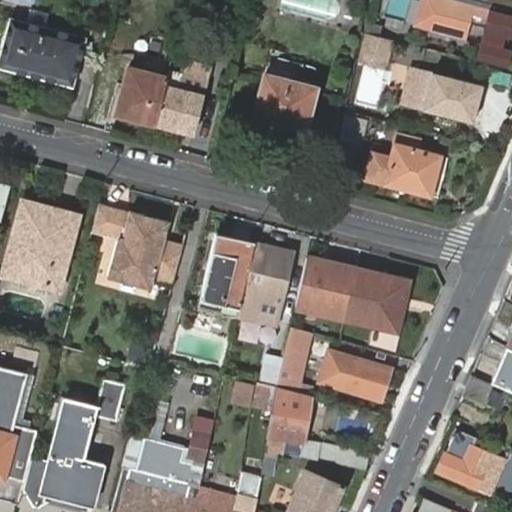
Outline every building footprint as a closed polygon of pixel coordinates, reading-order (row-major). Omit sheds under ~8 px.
[(496,29),(500,12),(457,0),(420,0),(414,24),(482,43),(486,26),(496,29)] [(10,18),(0,56),(0,67),(73,85),(85,37),(10,18)] [(387,67),(394,40),(367,33),(360,60),(387,67)] [(168,70),(171,61),(140,53),(136,69),(128,67),(117,113),(155,123),(165,86),(166,77),(168,70)] [(474,121),(483,84),(422,69),(412,67),(402,103),(424,108),(474,121)] [(165,86),(155,123),(194,133),(204,96),(200,95),(196,94),(176,89),(180,74),(168,70),(166,77),(165,86)] [(306,121),(316,87),(310,86),(265,74),(253,117),(292,127),(304,131),(306,121)] [(370,117),(346,111),(340,138),(363,144),(370,117)] [(385,182),(431,194),(437,171),(441,155),(395,143),(390,163),(375,159),(370,179),(385,182)] [(24,203),(5,274),(58,287),(66,253),(74,225),(43,216),(45,208),(32,205),(24,203)] [(91,231),(106,236),(114,207),(99,203),(91,231)] [(154,279),(172,285),(184,244),(165,239),(169,222),(114,207),(106,236),(118,238),(108,277),(151,288),(154,279)] [(200,299),(239,308),(242,296),(253,248),(255,242),(236,238),(229,264),(209,260),(200,299)] [(274,247),(255,242),(253,248),(242,296),(280,305),(293,251),(274,247)] [(321,261),(306,257),(295,306),(345,317),(355,269),(326,262),(321,261)] [(407,280),(355,269),(345,317),(396,328),(407,280)] [(284,358),(278,386),(296,391),(309,332),(291,326),(284,358)] [(511,328),(505,345),(490,382),(511,391),(511,328)] [(344,353),(334,386),(381,400),(391,367),(344,353)] [(265,355),(259,381),(278,386),(284,358),(265,355)] [(0,365),(0,475),(23,482),(37,430),(14,425),(28,372),(0,365)] [(471,376),(462,395),(482,404),(490,384),(471,376)] [(116,418),(123,390),(125,384),(103,378),(96,405),(64,396),(46,465),(32,460),(25,489),(39,494),(62,500),(92,507),(104,463),(85,458),(95,413),(116,419),(116,418)] [(244,405),(250,383),(232,379),(226,400),(244,405)] [(494,409),(503,388),(491,383),(490,384),(482,404),(494,409)] [(296,391),(278,386),(269,435),(268,442),(271,443),(270,450),(275,451),(300,456),(302,441),(310,394),(296,391)] [(137,394),(123,390),(116,418),(130,421),(137,394)] [(211,436),(211,433),(214,419),(198,415),(194,432),(211,436)] [(192,511),(196,499),(199,486),(196,485),(200,464),(183,459),(185,446),(145,437),(146,433),(134,430),(133,434),(132,434),(110,511),(192,511)] [(189,456),(205,459),(211,436),(194,432),(189,456)] [(205,459),(200,482),(214,485),(222,452),(218,451),(222,436),(211,433),(211,436),(205,459)] [(456,438),(449,454),(464,461),(471,445),(456,438)] [(317,457),(365,470),(369,454),(320,442),(317,457)] [(437,472),(509,504),(511,497),(511,463),(508,461),(471,445),(464,461),(449,454),(445,453),(437,472)] [(270,450),(266,450),(263,470),(271,472),(275,451),(270,450)] [(299,511),(330,511),(342,486),(305,470),(288,507),(299,511)] [(232,511),(236,494),(229,493),(225,506),(208,501),(211,489),(199,486),(196,499),(192,511),(232,511)] [(275,501),(288,507),(293,493),(280,488),(275,501)] [(254,511),(255,508),(258,497),(237,492),(236,494),(232,511),(254,511)]
